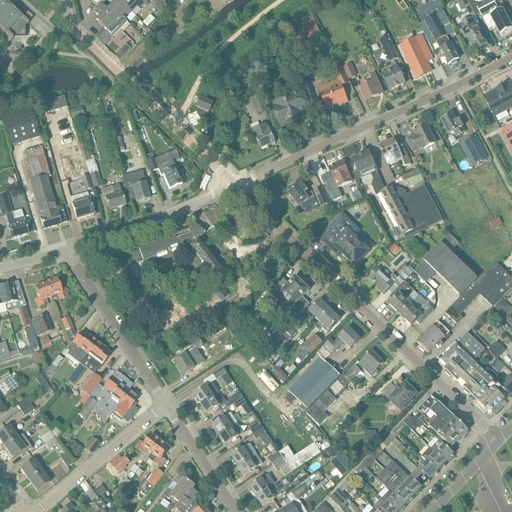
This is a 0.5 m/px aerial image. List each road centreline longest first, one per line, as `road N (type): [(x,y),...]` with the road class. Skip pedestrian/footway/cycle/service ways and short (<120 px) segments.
road 1 (unclassified): [(498,439),(235,185)]
road 2 (unclassified): [(235,185),(511,56)]
road 3 (unclassified): [(235,185),(71,25),(63,0)]
road 4 (residential): [(166,405),(67,251)]
road 5 (unclassified): [(67,251),(235,185)]
road 6 (residential): [(37,511),(166,405)]
road 7 (residential): [(235,511),(166,405)]
